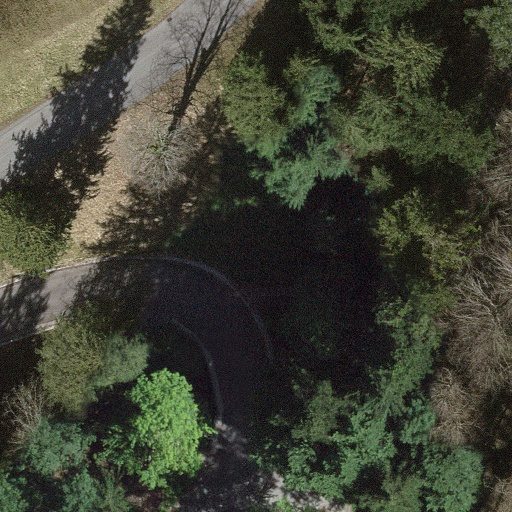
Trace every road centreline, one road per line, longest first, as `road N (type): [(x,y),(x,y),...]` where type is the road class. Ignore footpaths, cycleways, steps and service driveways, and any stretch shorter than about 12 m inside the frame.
road 1 (residential): [(0,318),(108,284),(177,281),(212,298),(224,318),(253,450),(222,511)]
road 2 (unclassified): [(222,0),(132,74),(0,161)]
